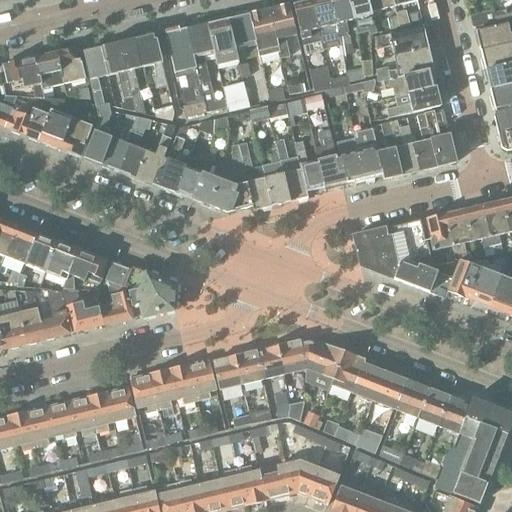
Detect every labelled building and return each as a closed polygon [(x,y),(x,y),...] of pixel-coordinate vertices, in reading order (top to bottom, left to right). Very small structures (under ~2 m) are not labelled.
[(313,0),(314,0),(308,2),(317,43),(321,42),(323,51),(338,47),(327,0),(313,0)] [(327,0),(338,47),(340,47),(343,60),(354,57),(349,36),(348,36),(346,28),(353,26),(346,0),(327,0)] [(346,0),(353,26),(355,35),(368,32),(369,36),(374,34),(370,13),(366,0),(346,0)] [(366,0),(370,13),(393,8),(391,0),(366,0)] [(292,5),(302,47),(317,43),(308,2),(292,5)] [(278,53),(280,60),(289,58),(285,39),(295,36),(288,6),(268,10),(278,53)] [(511,8),(493,13),(495,23),(511,19),(511,8)] [(278,53),(268,10),(248,15),(256,46),(259,57),(278,53)] [(227,20),(234,51),(256,46),(248,15),(246,16),(245,13),(237,15),(238,18),(227,20)] [(398,29),(407,27),(404,13),(395,15),(395,17),(398,29)] [(470,18),(472,28),(495,23),(493,13),(470,18)] [(398,29),(395,17),(386,19),(388,32),(398,29)] [(237,64),(234,51),(227,20),(218,22),(218,20),(208,22),(209,25),(207,25),(213,56),(216,69),(237,64)] [(476,34),(473,34),(476,45),(478,45),(480,51),(511,42),(511,33),(509,35),(506,23),(475,30),(476,34)] [(186,30),(201,92),(212,90),(204,58),(213,56),(207,25),(203,26),(203,24),(195,25),(195,28),(186,30)] [(423,29),(423,28),(379,38),(381,47),(390,46),(392,57),(428,49),(424,35),(423,36),(421,30),(423,29)] [(185,76),(188,89),(175,92),(178,109),(183,111),(185,119),(206,114),(204,104),(201,92),(186,30),(179,31),(178,29),(164,32),(175,79),(185,76)] [(136,39),(143,69),(153,66),(155,78),(152,79),(155,90),(166,88),(155,37),(144,39),(143,37),(136,39)] [(118,45),(133,113),(144,116),(133,71),(143,69),(136,39),(128,41),(128,43),(118,45)] [(480,61),(482,71),(511,63),(511,42),(480,51),(481,57),(480,61)] [(100,48),(106,77),(116,75),(123,104),(119,105),(121,110),(133,113),(118,45),(108,48),(107,46),(100,48)] [(84,80),(78,54),(77,50),(74,50),(72,48),(67,50),(66,52),(56,54),(63,85),(84,80)] [(106,77),(100,48),(92,49),(93,51),(82,54),(95,108),(107,105),(105,97),(100,98),(96,79),(106,77)] [(428,49),(392,57),(395,71),(384,74),(383,69),(373,71),(376,84),(384,82),(431,71),(433,70),(428,49)] [(45,57),(35,60),(41,84),(44,99),(53,100),(53,95),(52,92),(51,88),(63,85),(56,54),(53,55),(50,54),(46,55),(45,57)] [(41,84),(35,60),(32,60),(30,58),(25,59),(24,62),(14,64),(11,63),(7,64),(6,66),(2,67),(6,84),(22,80),(24,89),(32,87),(33,99),(44,99),(41,84)] [(360,62),(361,68),(364,78),(372,77),(371,61),(360,62)] [(511,63),(482,71),(485,81),(487,83),(489,90),(511,84),(511,63)] [(250,77),(247,64),(238,66),(241,79),(250,77)] [(323,92),(331,90),(329,80),(326,67),(308,71),(313,94),(323,92)] [(364,80),(364,78),(361,68),(344,72),(345,77),(347,84),(364,80)] [(431,71),(384,82),(385,90),(393,88),(395,98),(437,89),(436,83),(434,82),(432,75),(431,71)] [(345,77),(329,80),(331,90),(341,88),(348,86),(347,84),(345,77)] [(363,94),(370,93),(372,92),(374,84),(374,81),(360,84),(362,91),(363,94)] [(288,95),(301,92),(299,83),(286,86),(288,95)] [(343,95),(362,91),(360,84),(348,86),(341,88),(343,95)] [(488,97),(491,108),(493,107),(493,109),(511,104),(511,84),(489,90),(490,96),(488,97)] [(88,100),(86,88),(73,91),(75,100),(88,100)] [(269,104),(284,101),(281,88),(266,92),(269,104)] [(325,99),(343,95),(341,88),(331,90),(323,92),(325,99)] [(387,119),(400,116),(439,107),(437,98),(439,98),(437,89),(395,98),(398,108),(385,111),(387,119)] [(303,100),(306,111),(324,107),(321,96),(303,100)] [(237,100),(226,103),(227,109),(228,113),(249,108),(247,97),(237,99),(237,100)] [(36,141),(37,141),(53,100),(44,99),(39,112),(34,110),(31,117),(16,111),(8,130),(10,131),(10,133),(18,136),(19,134),(28,138),(27,139),(35,142),(36,141)] [(215,101),(204,104),(206,114),(227,109),(226,103),(225,99),(220,100),(215,101)] [(56,148),(58,149),(70,119),(58,115),(63,102),(53,100),(37,141),(48,145),(47,147),(56,150),(56,148)] [(307,114),(306,111),(303,100),(284,105),(286,115),(289,127),(294,126),(292,118),(307,114)] [(90,127),(80,123),(87,104),(76,104),(70,119),(58,149),(68,153),(67,155),(75,158),(76,156),(79,157),(90,127)] [(99,167),(110,139),(101,136),(109,114),(107,105),(95,108),(96,114),(97,121),(83,159),(92,162),(91,164),(99,167)] [(268,120),(286,115),(284,105),(266,109),(268,120)] [(173,115),(171,107),(153,112),(154,118),(171,122),(173,115)] [(252,124),(268,120),(266,109),(249,113),(252,124)] [(511,109),(495,113),(495,114),(493,118),(497,133),(511,129),(511,109)] [(432,113),(424,115),(436,168),(455,164),(448,136),(438,138),(432,113)] [(412,144),(418,173),(436,168),(424,115),(416,116),(422,142),(412,144)] [(118,172),(137,120),(124,116),(122,125),(126,126),(120,143),(110,139),(99,167),(108,171),(109,169),(118,172)] [(226,119),(213,122),(212,134),(229,131),(226,119)] [(134,181),(144,153),(135,149),(142,130),(147,131),(149,122),(137,120),(118,172),(128,176),(127,178),(134,181)] [(395,121),(387,123),(400,177),(418,173),(412,144),(401,147),(395,121)] [(212,136),(212,134),(213,122),(200,124),(197,131),(212,136)] [(381,175),(382,181),(400,177),(387,123),(379,125),(385,150),(375,153),(381,175)] [(144,182),(152,185),(174,129),(165,127),(154,157),(144,153),(134,181),(143,184),(144,182)] [(164,192),(173,195),(183,167),(175,164),(189,127),(178,129),(156,187),(165,190),(164,192)] [(351,134),(355,152),(362,180),(381,175),(375,153),(369,129),(351,134)] [(501,149),(505,152),(511,150),(511,129),(497,133),(501,149)] [(313,149),(316,161),(323,190),(332,188),(331,186),(340,184),(328,131),(317,133),(320,148),(313,149)] [(275,149),(274,149),(287,203),(307,199),(305,192),(300,171),(291,173),(283,140),(274,142),(275,149)] [(335,143),(344,183),(354,180),(355,182),(362,180),(355,152),(347,154),(344,141),(335,143)] [(323,190),(316,161),(306,163),(301,142),(293,144),(300,171),(305,192),(314,190),(314,192),(323,190)] [(237,147),(251,208),(252,211),(269,207),(260,168),(251,170),(245,145),(237,147)] [(216,209),(226,213),(251,208),(237,147),(230,148),(232,168),(233,168),(228,183),(219,179),(207,209),(212,211),(216,209)] [(198,205),(207,209),(219,179),(223,169),(211,164),(216,151),(210,149),(207,157),(191,200),(199,203),(198,205)] [(260,168),(269,207),(287,203),(274,149),(266,151),(270,165),(260,168)] [(182,197),(191,200),(207,157),(200,154),(198,159),(197,159),(193,171),(183,167),(173,195),(181,199),(182,197)] [(511,199),(503,202),(511,233),(511,199)] [(485,206),(496,256),(506,254),(501,236),(511,233),(503,202),(485,206)] [(496,256),(485,206),(463,211),(469,243),(480,240),(484,259),(496,256)] [(469,243),(463,211),(443,216),(450,247),(451,247),(453,257),(463,254),(461,245),(469,243)] [(450,247),(443,216),(425,220),(434,261),(444,259),(442,249),(450,247)] [(0,256),(3,258),(15,227),(6,223),(5,220),(0,217),(0,256)] [(353,240),(359,265),(362,268),(438,297),(446,277),(433,271),(419,266),(418,259),(428,256),(419,221),(356,236),(353,240)] [(18,228),(15,227),(3,258),(23,266),(35,234),(26,231),(27,229),(19,226),(18,228)] [(45,238),(35,234),(23,266),(44,274),(57,242),(54,241),(54,239),(48,237),(45,238)] [(59,243),(57,242),(44,274),(65,282),(67,275),(77,250),(67,246),(67,244),(61,242),(59,243)] [(79,251),(77,250),(67,275),(84,282),(88,274),(101,280),(108,263),(104,261),(103,258),(98,256),(96,258),(87,254),(87,252),(81,250),(79,251)] [(428,256),(418,259),(419,266),(433,271),(430,256),(428,256)] [(482,261),(467,263),(467,265),(480,270),(481,270),(485,261),(482,261)] [(468,301),(480,270),(467,265),(459,262),(457,265),(453,264),(449,274),(453,276),(447,292),(450,294),(450,296),(455,298),(458,297),(468,301)] [(130,271),(114,265),(107,282),(124,288),(130,271)] [(130,271),(124,288),(127,290),(128,292),(134,319),(142,317),(143,319),(173,312),(174,286),(131,269),(130,271)] [(488,308),(500,277),(481,270),(480,270),(468,301),(477,304),(478,306),(483,308),(487,307),(488,308)] [(6,284),(16,284),(20,275),(10,271),(6,284)] [(16,284),(15,288),(22,289),(26,278),(20,275),(16,284)] [(511,282),(500,277),(488,308),(490,309),(491,311),(498,314),(501,313),(509,316),(511,307),(511,282)] [(38,289),(40,284),(28,280),(26,289),(38,289)] [(70,334),(60,292),(46,290),(51,315),(50,315),(50,319),(38,322),(37,322),(42,341),(46,340),(48,341),(55,340),(56,337),(70,334)] [(28,311),(17,313),(25,344),(28,344),(30,345),(36,344),(38,341),(42,341),(37,322),(38,322),(35,309),(36,309),(33,293),(24,292),(28,311)] [(60,292),(70,334),(84,331),(84,333),(96,330),(96,328),(103,326),(99,309),(84,312),(82,303),(79,304),(77,294),(60,292)] [(112,306),(99,309),(103,326),(110,325),(110,327),(122,324),(122,322),(134,319),(128,292),(110,297),(112,306)] [(19,346),(25,344),(17,313),(0,317),(8,349),(10,348),(13,350),(19,349),(19,346)] [(308,340),(297,343),(304,370),(333,382),(343,353),(333,350),(332,346),(327,344),(324,346),(308,340)] [(275,345),(282,375),(304,370),(297,343),(288,345),(287,342),(275,345)] [(264,350),(255,353),(262,380),(282,375),(275,345),(263,348),(264,350)] [(241,353),(233,355),(240,385),(262,380),(255,353),(244,355),(241,353)] [(343,353),(333,382),(353,390),(362,367),(364,361),(361,360),(361,358),(355,355),(352,357),(343,353)] [(240,385),(233,355),(225,357),(223,360),(213,363),(220,390),(240,385)] [(209,361),(188,366),(190,371),(189,372),(191,380),(192,379),(195,390),(194,390),(197,403),(210,400),(209,393),(216,391),(209,361)] [(169,370),(176,401),(184,399),(185,406),(197,403),(194,390),(195,390),(192,379),(191,380),(189,372),(190,371),(188,366),(169,370)] [(371,370),(362,367),(353,390),(351,394),(371,401),(383,372),(372,368),(371,370)] [(169,370),(149,375),(150,381),(149,381),(151,389),(153,389),(156,399),(155,399),(158,412),(170,410),(169,403),(176,401),(169,370)] [(383,372),(371,401),(392,409),(402,383),(391,378),(392,376),(383,372)] [(130,379),(137,411),(144,409),(145,415),(158,412),(155,399),(156,399),(153,389),(151,389),(149,381),(150,381),(149,375),(130,379)] [(407,381),(396,411),(416,419),(428,389),(407,381)] [(134,419),(127,388),(105,393),(113,424),(134,419)] [(448,397),(428,389),(416,419),(438,427),(448,397)] [(105,393),(86,398),(87,404),(86,404),(88,412),(90,412),(92,422),(91,423),(94,435),(106,432),(105,426),(113,424),(105,393)] [(458,435),(468,408),(461,405),(462,403),(448,397),(438,427),(458,435)] [(87,404),(86,398),(66,403),(73,434),(81,432),(82,438),(94,435),(91,423),(92,422),(90,412),(88,412),(86,404),(87,404)] [(511,415),(471,401),(468,408),(458,435),(452,450),(451,450),(443,457),(440,465),(441,465),(441,467),(436,479),(433,488),(478,505),(488,482),(500,452),(499,451),(504,437),(505,438),(511,418),(511,415)] [(66,403),(46,407),(53,438),(63,436),(64,440),(74,437),(73,434),(66,403)] [(289,407),(287,418),(299,423),(303,404),(289,407)] [(289,406),(275,408),(277,420),(287,418),(289,407),(289,406)] [(53,438),(46,407),(27,412),(28,418),(27,418),(29,426),(31,425),(34,437),(33,437),(35,449),(48,446),(46,440),(53,438)] [(248,415),(248,417),(250,425),(271,421),(268,411),(268,410),(248,415)] [(27,412),(7,417),(14,447),(21,446),(22,452),(35,449),(33,437),(34,437),(31,425),(29,426),(27,418),(28,418),(27,412)] [(303,425),(313,429),(316,421),(318,417),(308,413),(303,425)] [(0,450),(14,447),(7,417),(0,418),(0,450)] [(250,425),(248,417),(232,420),(234,429),(250,425)] [(334,439),(338,428),(339,425),(327,420),(322,434),(334,439)] [(313,429),(318,431),(321,423),(316,421),(313,429)] [(223,424),(203,429),(205,437),(225,432),(223,424)] [(287,435),(285,425),(276,427),(279,437),(287,435)] [(329,441),(294,425),(290,433),(325,449),(329,441)] [(273,434),(271,426),(248,432),(253,452),(257,451),(255,445),(258,444),(257,438),(273,434)] [(354,447),(358,435),(338,428),(334,439),(353,446),(354,447)] [(188,432),(189,440),(205,437),(203,429),(188,432)] [(358,435),(354,447),(374,455),(381,437),(361,429),(358,435)] [(242,441),(240,433),(229,436),(231,444),(242,441)] [(181,434),(164,438),(165,446),(182,442),(181,434)] [(212,449),(218,473),(221,473),(219,465),(223,464),(219,447),(231,444),(229,436),(210,441),(212,449)] [(165,446),(164,438),(145,442),(146,450),(165,446)] [(200,452),(212,449),(210,441),(198,444),(200,452)] [(329,441),(325,449),(335,453),(339,445),(329,441)] [(141,443),(119,449),(121,456),(143,451),(141,443)] [(403,454),(382,446),(378,456),(399,464),(403,454)] [(168,451),(170,459),(182,456),(180,448),(168,451)] [(119,449),(98,454),(100,461),(121,456),(119,449)] [(148,455),(150,464),(170,459),(168,451),(148,455)] [(88,456),(90,464),(100,461),(98,454),(88,456)] [(423,462),(403,454),(399,464),(419,472),(423,462)] [(371,458),(361,455),(358,462),(368,465),(371,458)] [(124,461),(126,469),(139,466),(137,458),(124,461)] [(371,458),(368,465),(380,470),(383,463),(371,458)] [(61,470),(77,467),(76,459),(59,463),(61,470)] [(424,460),(423,462),(419,472),(436,479),(441,467),(424,460)] [(116,472),(126,469),(124,461),(114,464),(116,472)] [(298,462),(285,465),(292,495),(296,494),(305,498),(317,469),(298,462)] [(52,465),(40,467),(41,475),(54,472),(52,465)] [(259,477),(265,502),(292,495),(285,465),(277,466),(279,472),(259,477)] [(84,471),(86,479),(108,474),(106,466),(84,471)] [(318,466),(317,469),(305,498),(324,505),(326,506),(337,477),(328,473),(329,470),(318,466)] [(41,475),(40,467),(28,470),(30,478),(41,475)] [(249,467),(237,470),(239,481),(238,481),(241,493),(243,492),(245,500),(244,500),(245,505),(246,506),(265,502),(259,477),(258,471),(250,472),(249,467)] [(409,473),(394,468),(392,475),(406,480),(409,473)] [(218,481),(226,511),(246,506),(245,505),(244,500),(245,500),(243,492),(241,493),(238,481),(239,481),(237,470),(225,473),(226,479),(218,481)] [(84,471),(75,473),(82,501),(91,498),(86,479),(84,471)] [(409,473),(406,480),(427,489),(429,482),(409,473)] [(0,482),(1,485),(13,482),(11,474),(0,476),(0,482)] [(50,488),(56,486),(54,478),(41,481),(43,489),(50,488)] [(31,492),(43,489),(41,481),(29,484),(31,492)] [(218,481),(198,486),(202,505),(203,511),(223,511),(226,511),(218,481)] [(203,511),(202,505),(198,486),(189,488),(188,482),(176,485),(179,496),(178,496),(180,508),(183,507),(183,511),(203,511)] [(356,498),(360,487),(348,483),(346,490),(339,487),(333,505),(330,511),(351,511),(353,510),(351,509),(352,505),(355,497),(356,498)] [(161,511),(183,511),(183,507),(180,508),(178,496),(179,496),(176,485),(164,488),(165,493),(158,495),(160,505),(161,511)] [(372,511),(376,501),(369,498),(372,492),(360,487),(356,498),(355,497),(352,505),(351,509),(353,510),(351,511),(372,511)] [(2,490),(3,498),(17,495),(15,488),(2,490)] [(157,511),(153,493),(145,494),(144,489),(132,492),(134,501),(133,502),(134,505),(135,511),(157,511)] [(114,505),(115,511),(135,511),(134,505),(133,502),(134,501),(132,492),(119,495),(121,500),(113,502),(114,505)] [(475,511),(477,508),(447,497),(444,505),(440,511),(475,511)] [(394,511),(398,502),(386,498),(383,504),(376,501),(372,511),(394,511)] [(91,507),(92,511),(115,511),(114,505),(113,502),(91,507)] [(407,511),(409,507),(405,505),(398,502),(394,511),(407,511)]
